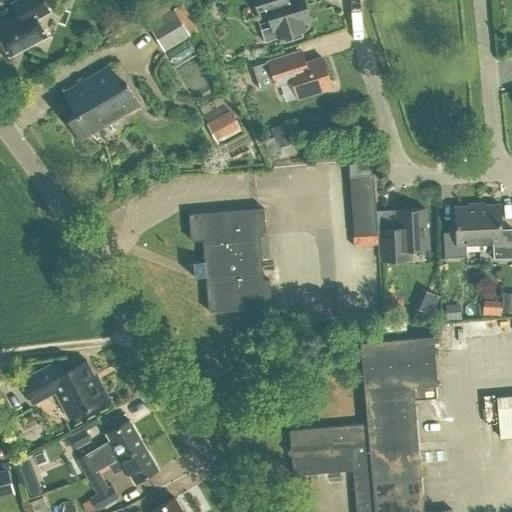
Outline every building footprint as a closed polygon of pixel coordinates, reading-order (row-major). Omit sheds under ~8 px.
[(0,25),(0,38),(9,55),(46,35),(37,17),(49,11),(43,0),(17,0),(12,3),(19,16),(0,25)] [(253,0),(259,17),(270,14),(275,29),(279,28),(281,35),(264,41),(264,42),(283,36),(285,41),(283,41),(284,42),(302,36),(302,35),(301,36),(299,31),(308,28),(307,27),(301,29),(299,22),(310,18),(304,0),(253,0)] [(147,22),(163,49),(189,33),(173,6),(147,22)] [(101,17),(108,29),(121,23),(114,10),(101,17)] [(260,89),(292,79),(297,97),(331,86),(322,57),(300,64),(296,52),(252,66),(260,89)] [(64,93),(72,107),(77,105),(81,112),(67,119),(79,140),(139,108),(127,87),(119,91),(115,84),(118,83),(110,68),(64,93)] [(240,127),(231,111),(206,124),(215,140),(240,127)] [(268,141),(274,158),(287,154),(281,136),(268,141)] [(350,173),(355,235),(378,234),(373,171),(350,173)] [(465,243),(479,243),(477,203),(468,204),(468,206),(454,206),(455,232),(443,232),(444,257),(466,256),(465,243)] [(492,242),(493,258),(511,257),(511,228),(501,229),(500,204),(485,205),(485,203),(477,203),(479,243),(492,242)] [(206,276),(209,311),(271,306),(269,279),(263,280),(260,235),(266,234),(264,207),(189,214),(191,240),(203,239),(205,260),(193,261),(194,277),(206,276)] [(380,234),(381,259),(412,258),(411,249),(429,248),(428,235),(426,236),(425,208),(395,210),(397,233),(380,234)] [(445,305),(446,319),(460,319),(459,304),(445,305)] [(436,322),(437,355),(464,354),(462,320),(436,322)] [(286,452),(291,456),(293,475),(314,473),(353,469),(356,511),(424,511),(414,399),(437,397),(436,384),(437,384),(433,335),(360,341),(367,423),(289,429),(290,448),(286,452)] [(87,359),(64,371),(57,359),(20,378),(33,402),(55,391),(68,417),(106,397),(105,395),(106,391),(102,384),(99,383),(87,359)] [(503,437),(511,436),(511,394),(500,395),(503,437)] [(109,464),(143,444),(129,420),(106,433),(109,439),(87,453),(97,471),(109,464)] [(67,435),(75,449),(90,440),(82,427),(67,435)] [(125,466),(134,482),(157,469),(143,444),(109,464),(114,472),(125,466)] [(76,458),(87,477),(98,471),(97,471),(87,453),(76,458)] [(8,471),(0,473),(0,496),(13,493),(8,471)] [(98,471),(87,477),(97,493),(89,498),(96,509),(118,497),(111,485),(107,487),(98,471)] [(42,491),(39,480),(27,485),(31,495),(42,491)] [(182,511),(174,497),(150,511),(151,511),(182,511)]
